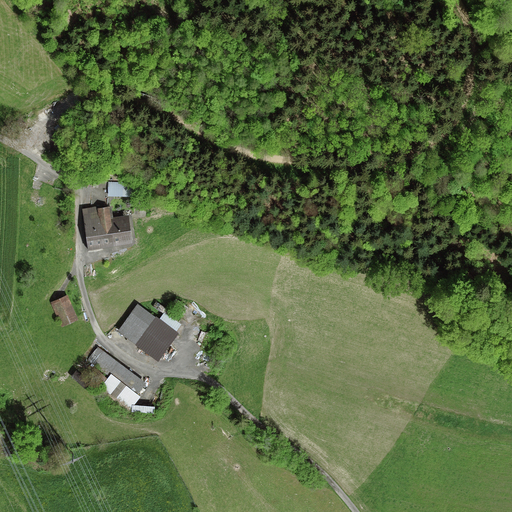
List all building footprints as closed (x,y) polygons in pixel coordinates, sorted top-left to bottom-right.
[(119,184),(108,182),(107,195),(130,195),(130,186),(119,184)] [(81,211),(81,212),(86,246),(128,240),(126,220),(108,222),(107,218),(110,218),(109,207),(106,208),(106,207),(81,211)] [(65,297),(52,303),(62,324),(74,319),(65,297)] [(175,334),(136,306),(119,329),(158,358),(175,334)] [(142,382),(96,348),(87,360),(110,377),(100,391),(124,407),(133,394),(142,382)]
